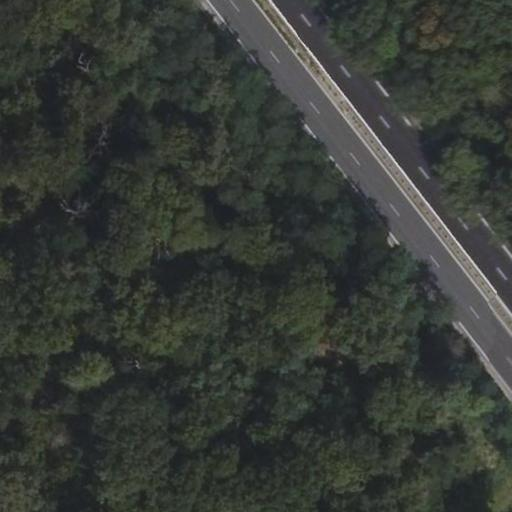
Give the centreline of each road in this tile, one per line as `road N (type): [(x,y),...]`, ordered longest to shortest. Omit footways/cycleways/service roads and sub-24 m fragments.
road 1 (trunk): [(228,0),(511,364)]
road 2 (trunk): [(511,281),(293,0)]
